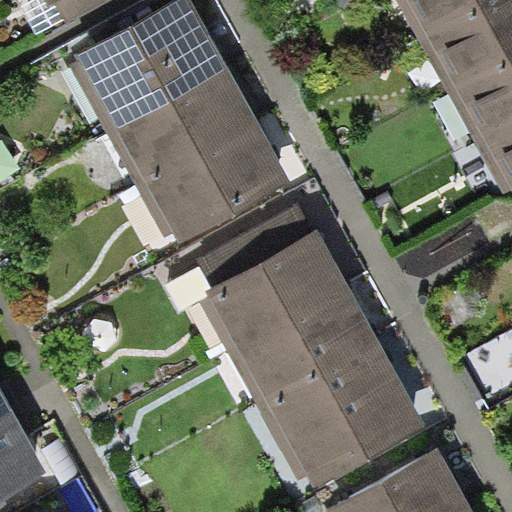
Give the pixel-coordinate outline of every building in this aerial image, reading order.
[(212,45),(186,0),(169,0),(80,51),(181,227),(283,169),(269,145),(227,71),(212,45)] [(511,0),(417,0),(511,167),(511,0)] [(332,261),(313,228),(214,284),(319,469),(418,413),(378,343),(367,323),(332,261)] [(0,477),(39,455),(18,417),(4,392),(0,386),(0,477)] [(435,449),(331,503),(335,511),(468,511),(457,491),(435,449)]
